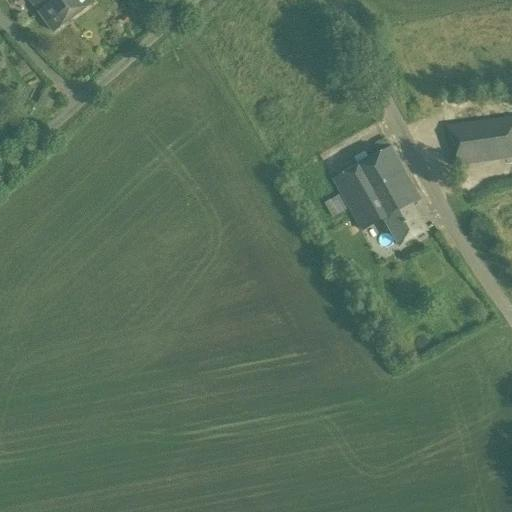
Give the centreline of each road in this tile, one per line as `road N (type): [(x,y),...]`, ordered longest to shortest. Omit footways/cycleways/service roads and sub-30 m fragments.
road 1 (unclassified): [(511,319),(387,117),(329,0)]
road 2 (unclassified): [(0,151),(181,0)]
